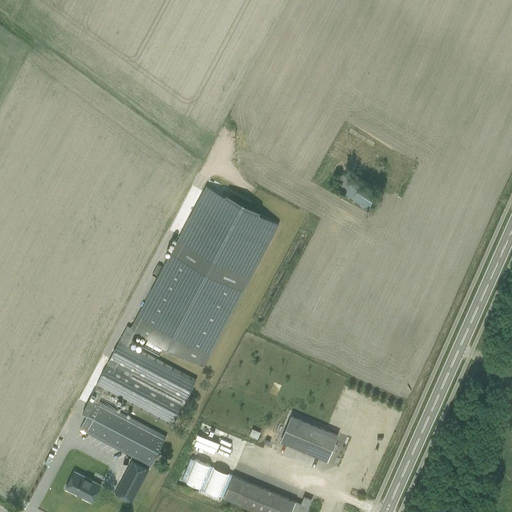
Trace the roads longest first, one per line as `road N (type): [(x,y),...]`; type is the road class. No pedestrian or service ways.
road 1 (secondary): [(386,511),(511,232)]
road 2 (track): [(0,0),(10,24),(60,60),(55,98),(189,195)]
